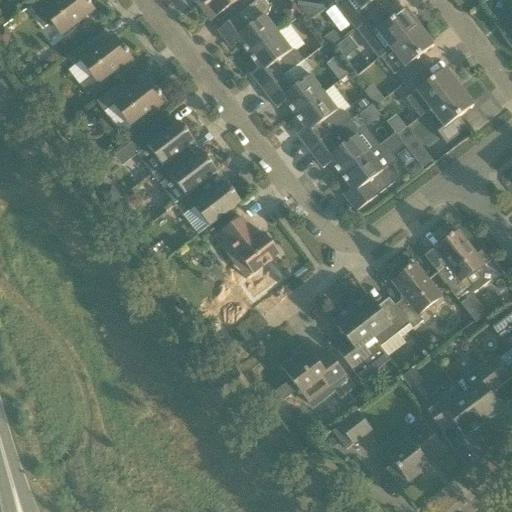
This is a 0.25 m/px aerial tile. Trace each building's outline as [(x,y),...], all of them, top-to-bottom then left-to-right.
[(38,0),(29,8),(45,29),(51,24),(61,36),(93,11),(85,0),(38,0)] [(190,0),(194,4),(196,3),(211,22),(240,0),(239,0),(190,0)] [(239,43),(249,56),(278,35),(265,18),(268,15),(269,9),(262,0),(259,0),(258,1),(218,32),(231,49),(239,43)] [(351,0),(360,11),(354,16),(362,27),(382,11),(375,1),(376,0),(351,0)] [(390,50),(419,28),(405,10),(390,21),(382,11),(362,27),(370,38),(364,43),(377,60),(390,50)] [(511,26),(511,30),(503,37),(511,49),(511,23),(511,25),(511,26)] [(4,29),(0,31),(0,45),(2,48),(13,39),(5,28),(4,29)] [(396,75),(404,85),(424,70),(416,60),(433,47),(419,28),(390,50),(404,68),(396,75)] [(278,35),(249,56),(259,69),(251,75),(264,92),(304,62),(296,52),(291,52),(278,35)] [(81,62),(99,85),(131,60),(113,37),(94,51),(87,41),(67,57),(74,67),(81,62)] [(285,103),(295,116),(323,94),(310,77),(311,71),(304,62),(264,92),(277,109),(285,103)] [(412,96),(406,101),(420,118),(430,111),(459,89),(445,70),(432,80),(424,70),(404,85),(412,96)] [(96,102),(122,136),(164,103),(146,80),(127,94),(119,84),(96,102)] [(437,134),(446,144),(466,129),(458,119),(473,107),(459,89),(430,111),(444,129),(437,134)] [(325,97),(323,94),(295,116),(305,129),(297,135),(310,152),(330,137),(350,121),(343,112),(337,112),(335,109),(325,97)] [(366,99),(358,105),(362,111),(370,105),(366,99)] [(331,164),(341,176),(379,147),(363,127),(357,131),(350,121),(310,152),(323,169),(331,164)] [(173,128),(167,132),(159,122),(129,145),(136,156),(151,175),(178,156),(183,152),(194,143),(179,123),(173,128)] [(395,135),(379,147),(341,176),(350,189),(343,195),(346,199),(356,213),(395,183),(395,179),(388,170),(398,163),(393,156),(404,147),(395,135)] [(409,153),(422,170),(432,161),(420,145),(409,153)] [(178,156),(151,175),(174,205),(185,197),(201,186),(217,173),(202,153),(186,166),(178,156)] [(415,160),(403,169),(412,180),(423,171),(422,170),(415,160)] [(185,197),(174,205),(198,236),(241,203),(225,183),(209,196),(201,186),(185,197)] [(110,204),(119,198),(121,197),(113,184),(99,193),(108,205),(110,204)] [(122,201),(113,208),(112,208),(121,220),(133,212),(124,200),(122,201)] [(241,218),(215,239),(246,280),(280,255),(265,235),(258,240),(241,218)] [(435,251),(450,270),(440,277),(458,301),(467,293),(473,294),(490,282),(491,276),(484,267),(490,262),(482,252),(476,256),(458,233),(435,251)] [(397,310),(409,326),(412,330),(423,322),(418,316),(441,298),(416,266),(392,284),(407,303),(397,310)] [(409,326),(397,310),(392,304),(381,313),(369,297),(351,310),(374,340),(380,348),(397,335),(409,326)] [(473,298),(463,303),(473,322),(483,317),(473,298)] [(511,350),(500,360),(508,370),(511,375),(511,309),(511,308),(489,324),(503,343),(507,341),(511,348),(511,350)] [(374,340),(351,310),(333,324),(339,331),(341,334),(346,340),(334,349),(353,372),(361,383),(373,373),(369,367),(385,354),(380,348),(374,340)] [(216,322),(201,334),(210,345),(225,334),(216,322)] [(472,324),(462,332),(467,339),(478,331),(472,324)] [(281,369),(290,381),(273,394),(281,403),(297,390),(310,407),(330,393),(328,390),(347,376),(327,353),(316,362),(304,346),(295,353),(297,356),(281,369)] [(422,359),(429,354),(424,346),(417,352),(422,359)] [(462,397),(484,425),(502,411),(491,396),(503,388),(485,365),(465,380),(472,389),(462,397)] [(402,378),(411,390),(422,382),(413,369),(402,378)] [(484,425),(462,397),(452,404),(445,395),(425,410),(442,433),(454,425),(465,440),(484,425)] [(372,432),(357,413),(332,432),(346,449),(352,445),(353,446),(372,432)] [(387,456),(393,464),(387,470),(401,489),(425,470),(427,474),(432,470),(426,461),(443,449),(426,426),(387,456)]
